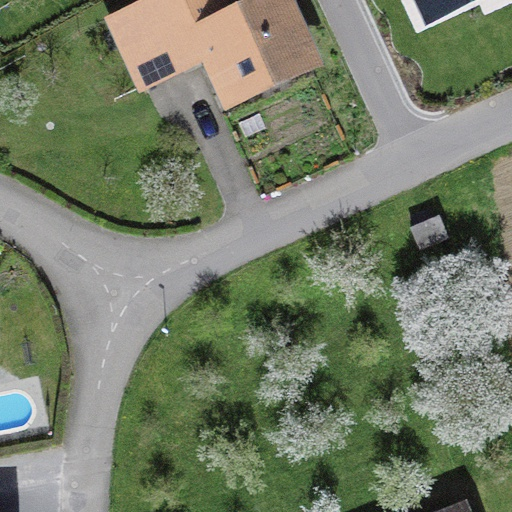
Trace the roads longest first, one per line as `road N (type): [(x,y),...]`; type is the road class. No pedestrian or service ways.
road 1 (residential): [(511,119),(121,287)]
road 2 (residential): [(121,287),(95,383),(86,511)]
road 3 (residential): [(121,287),(0,202)]
